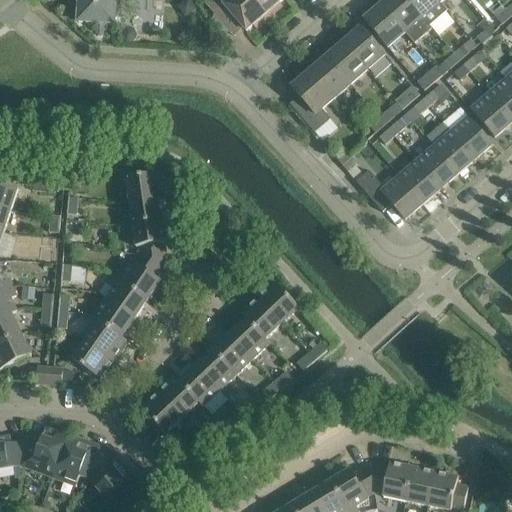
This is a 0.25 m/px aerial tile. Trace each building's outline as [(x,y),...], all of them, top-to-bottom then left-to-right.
[(79,0),(78,23),(93,24),(93,29),(100,36),(107,30),(108,25),(114,25),(115,0),(79,0)] [(188,0),(181,5),(179,13),(183,18),(195,11),(188,0)] [(257,30),(270,19),(253,0),(210,0),(206,4),(217,16),(230,32),(239,24),(246,32),(253,27),(257,30)] [(253,0),(270,19),(283,7),(280,4),(284,0),(253,0)] [(430,27),(423,19),(406,0),(385,0),(380,4),(405,34),(415,45),(432,30),(430,27)] [(406,0),(423,19),(430,27),(447,13),(440,4),(436,0),(406,0)] [(373,15),(364,22),(388,49),(405,34),(380,4),(371,12),(373,15)] [(511,17),(505,10),(496,18),(501,25),(511,17)] [(352,34),(343,42),(367,72),(386,56),(375,44),(362,29),(354,36),(352,34)] [(483,46),(492,38),(485,30),(476,38),(483,46)] [(483,46),(485,49),(488,52),(497,44),(492,38),(483,46)] [(327,59),(350,86),(367,72),(343,42),(333,50),(335,52),(327,59)] [(458,61),(468,53),(462,46),(453,54),(458,61)] [(458,61),(453,54),(443,62),(449,69),(458,61)] [(317,64),(308,71),(333,101),(350,86),(327,59),(319,66),(317,64)] [(473,59),(464,67),(470,74),(479,66),(473,59)] [(464,67),(454,75),(460,82),(470,74),(464,67)] [(435,68),(417,84),(425,93),(443,77),(435,68)] [(322,110),(333,101),(308,71),(299,79),(301,82),(292,89),(300,98),(290,106),(315,134),(331,121),(322,110)] [(511,88),(506,82),(489,96),(511,123),(511,88)] [(413,88),(404,96),(409,103),(419,95),(413,88)] [(433,93),(424,101),(429,108),(439,100),(433,93)] [(511,123),(489,96),(471,112),(495,139),(511,124),(511,123)] [(424,101),(414,110),(420,116),(429,108),(424,101)] [(383,125),(393,117),(387,110),(377,118),(383,125)] [(383,125),(377,118),(368,126),(374,133),(383,125)] [(469,119),(452,134),(475,161),(493,146),(469,119)] [(398,123),(389,131),(395,138),(404,130),(398,123)] [(389,131),(380,139),(385,146),(395,138),(389,131)] [(452,134),(434,149),(458,176),(475,161),(452,134)] [(458,176),(434,149),(417,164),(440,191),(458,176)] [(343,167),(352,159),(346,152),(337,160),(343,167)] [(343,167),(348,173),(358,165),(352,159),(343,167)] [(417,164),(400,178),(423,206),(440,191),(417,164)] [(370,172),(357,183),(383,214),(392,206),(405,221),(423,206),(400,178),(385,191),(370,172)] [(55,188),(56,175),(35,174),(34,186),(55,188)] [(56,190),(66,191),(68,175),(57,174),(56,190)] [(77,175),(68,175),(66,191),(75,192),(77,175)] [(127,179),(130,202),(164,198),(161,175),(127,179)] [(0,208),(11,212),(19,190),(0,183),(0,208)] [(167,220),(164,198),(130,202),(133,225),(167,220)] [(77,217),(78,200),(69,199),(67,216),(77,217)] [(0,208),(0,232),(4,233),(11,212),(0,208)] [(61,218),(51,217),(50,234),(59,235),(61,218)] [(139,248),(140,257),(168,264),(165,244),(171,244),(167,220),(133,225),(136,249),(139,248)] [(73,244),(83,244),(84,235),(73,234),(73,244)] [(120,271),(115,279),(148,302),(161,283),(157,279),(168,264),(140,257),(135,265),(133,263),(125,275),(120,271)] [(71,284),(72,267),(63,266),(61,283),(71,284)] [(0,295),(13,289),(9,281),(4,284),(0,275),(0,295)] [(114,289),(106,301),(135,321),(148,302),(115,279),(110,286),(114,289)] [(275,284),(259,300),(282,325),(299,309),(275,284)] [(0,320),(17,312),(11,300),(17,298),(13,289),(0,295),(0,320)] [(44,295),(43,312),(41,328),(51,329),(54,296),(44,295)] [(67,331),(68,314),(70,297),(60,297),(57,330),(67,331)] [(259,300),(242,316),(270,345),(266,341),(282,325),(259,300)] [(106,301),(93,319),(126,343),(127,342),(122,339),(135,321),(106,301)] [(0,320),(0,345),(21,336),(12,316),(17,313),(17,312),(0,320)] [(246,321),(230,336),(253,361),(270,345),(242,316),(241,316),(246,321)] [(98,323),(85,342),(113,362),(126,343),(93,319),(93,320),(98,323)] [(0,371),(31,357),(21,336),(0,345),(0,371)] [(230,336),(213,352),(237,377),(253,361),(230,336)] [(113,362),(85,342),(72,361),(100,380),(113,362)] [(316,362),(329,351),(323,343),(310,354),(316,362)] [(213,352),(197,367),(220,392),(237,377),(213,352)] [(316,362),(310,354),(297,365),(303,372),(316,362)] [(204,408),(220,392),(197,367),(180,383),(176,378),(176,379),(204,408)] [(46,386),(48,369),(38,368),(37,385),(46,386)] [(52,386),(62,387),(63,371),(54,370),(52,386)] [(281,391),(294,380),(288,373),(275,384),(281,391)] [(176,379),(159,394),(183,419),(199,404),(203,409),(204,408),(176,379)] [(281,391),(275,384),(262,394),(268,402),(281,391)] [(183,419),(159,394),(142,410),(166,436),(183,419)] [(246,420),(259,409),(253,402),(240,413),(246,420)] [(246,420),(240,413),(227,423),(233,431),(246,420)] [(22,443),(20,468),(53,480),(69,436),(46,428),(39,449),(22,443)] [(211,449),(224,439),(218,431),(205,442),(211,449)] [(69,436),(53,480),(76,488),(80,478),(90,481),(110,453),(103,447),(69,436)] [(0,438),(0,471),(20,468),(22,443),(21,443),(12,444),(10,437),(0,438)] [(211,449),(205,442),(192,453),(198,460),(211,449)] [(101,511),(108,511),(113,508),(140,485),(132,476),(128,479),(114,462),(117,458),(110,453),(90,481),(104,499),(96,506),(101,511)] [(389,470),(370,466),(375,493),(383,495),(383,498),(406,503),(413,469),(390,464),(389,470)] [(367,498),(375,493),(370,466),(354,476),(351,471),(331,482),(348,511),(358,511),(356,508),(369,500),(367,498)] [(428,508),(436,474),(413,469),(406,503),(428,508)] [(145,511),(174,488),(161,473),(142,488),(140,485),(113,508),(115,511),(145,511)] [(451,511),(453,511),(463,511),(469,488),(457,486),(458,478),(436,474),(428,508),(447,511),(451,511)] [(348,511),(331,482),(312,494),(322,511),(348,511)] [(297,496),(289,501),(295,511),(322,511),(312,494),(300,501),(297,496)] [(295,511),(289,501),(280,506),(283,511),(282,511),(295,511)]
